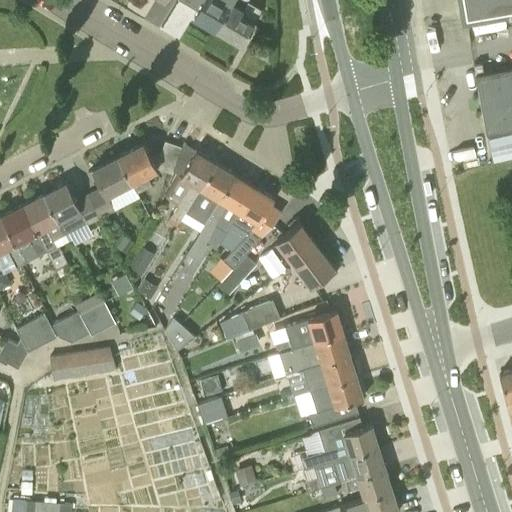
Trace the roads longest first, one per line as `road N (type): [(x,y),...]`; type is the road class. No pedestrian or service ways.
road 1 (residential): [(349,91),(268,113),(245,108),(63,0)]
road 2 (residential): [(349,91),(415,303),(437,345)]
road 3 (residential): [(437,345),(437,300),(396,82)]
road 4 (residential): [(437,345),(485,511)]
